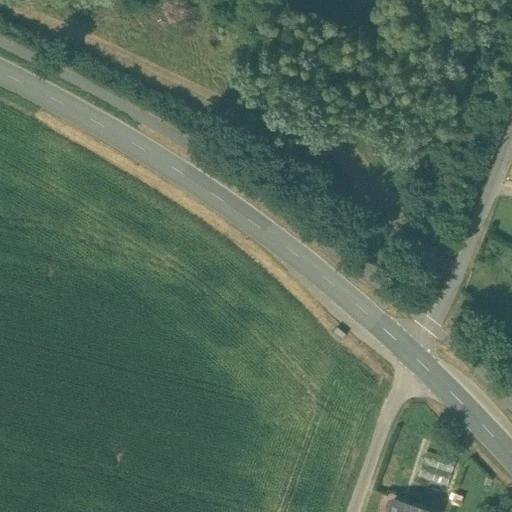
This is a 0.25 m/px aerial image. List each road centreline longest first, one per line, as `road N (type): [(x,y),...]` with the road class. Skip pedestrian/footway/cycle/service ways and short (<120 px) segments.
road 1 (tertiary): [(414,355),(221,200),(0,71)]
road 2 (unclassified): [(511,134),(457,275),(414,355)]
road 3 (unclassified): [(358,511),(414,355)]
road 4 (tertiary): [(511,459),(414,355)]
